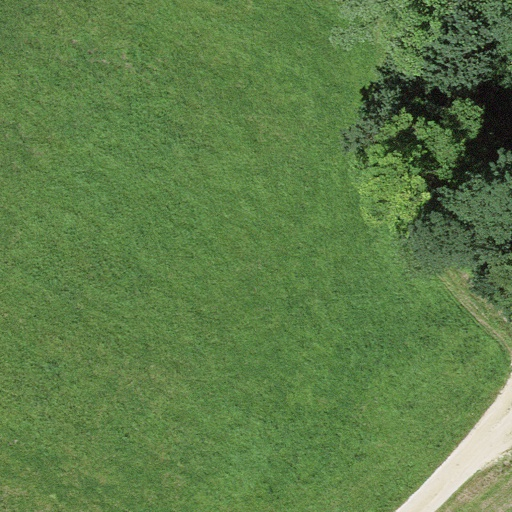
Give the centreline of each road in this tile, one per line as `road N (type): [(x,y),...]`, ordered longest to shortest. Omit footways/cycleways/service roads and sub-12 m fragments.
road 1 (track): [(424,1),(416,217),(511,330)]
road 2 (track): [(511,412),(416,511)]
